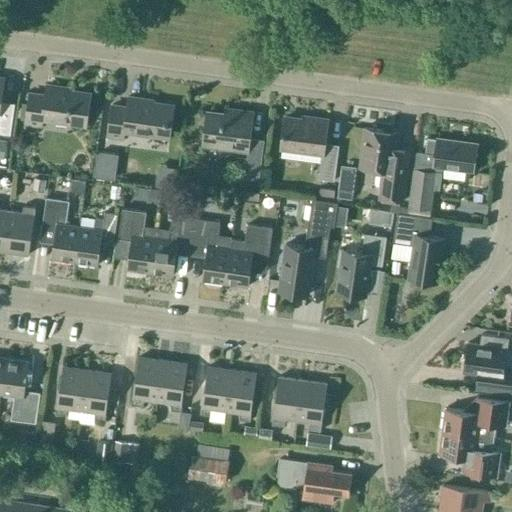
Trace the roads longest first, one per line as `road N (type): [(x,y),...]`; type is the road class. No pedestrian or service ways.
road 1 (residential): [(511,114),(0,44)]
road 2 (residential): [(0,304),(355,350),(388,387)]
road 3 (residential): [(388,387),(507,249)]
road 4 (residential): [(388,387),(399,511)]
